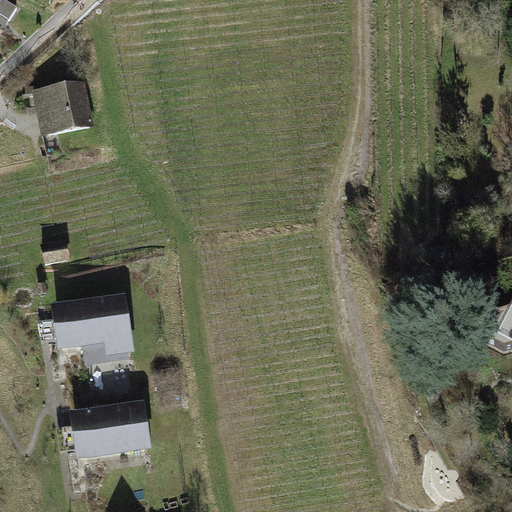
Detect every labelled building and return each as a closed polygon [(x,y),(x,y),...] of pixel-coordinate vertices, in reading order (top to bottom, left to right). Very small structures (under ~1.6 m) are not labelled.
[(7,1),(1,17),(17,22),(22,6),(7,1)] [(87,85),(34,96),(42,139),(96,129),(87,85)] [(66,243),(43,249),(48,270),(71,264),(66,243)] [(128,300),(53,312),(55,322),(58,343),(61,358),(85,354),(106,350),(107,360),(130,357),(137,355),(128,300)] [(146,407),(72,420),(74,430),(78,453),(81,468),(154,456),(146,407)]
